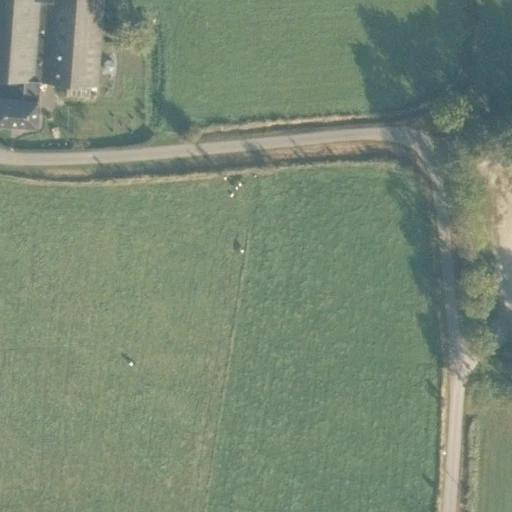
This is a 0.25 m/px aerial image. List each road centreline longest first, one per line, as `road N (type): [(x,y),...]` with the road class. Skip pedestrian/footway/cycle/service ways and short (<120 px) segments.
road 1 (unclassified): [(0,155),(387,130),(414,137)]
road 2 (unclassified): [(449,511),(456,368),(438,182),(414,137)]
